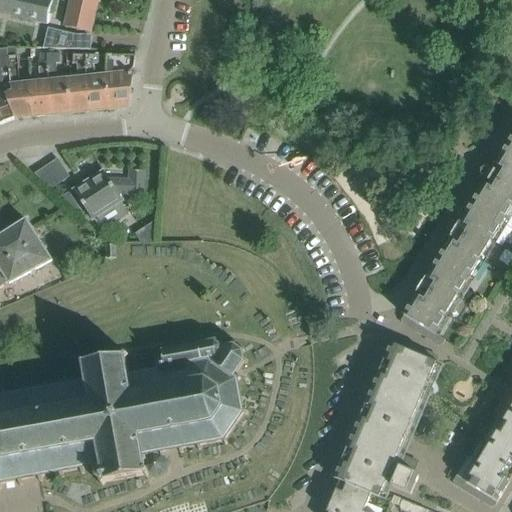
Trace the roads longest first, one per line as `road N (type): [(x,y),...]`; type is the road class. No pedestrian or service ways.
road 1 (residential): [(362,301),(319,209),(272,173),(200,138),(148,126)]
road 2 (residential): [(362,301),(396,300),(405,289),(463,191),(471,160),(511,113)]
road 3 (residential): [(305,511),(357,380),(362,301)]
road 4 (residential): [(0,144),(148,126)]
road 5 (residential): [(148,126),(170,0)]
